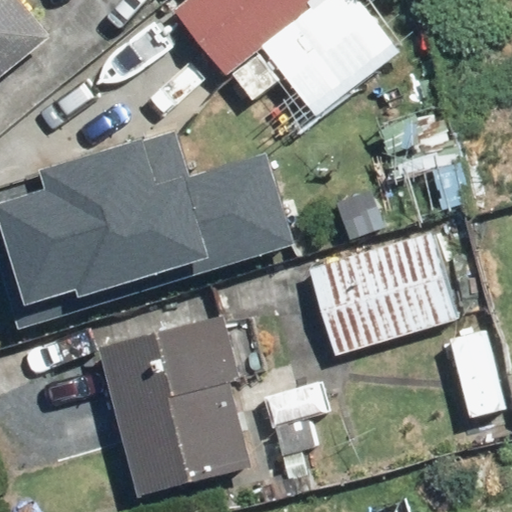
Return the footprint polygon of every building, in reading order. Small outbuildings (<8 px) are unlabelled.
[(0,0),(0,88),(71,29),(46,0),(0,0)] [(248,70),(337,0),(195,0),(194,1),(248,70)] [(446,103),(386,123),(406,184),(466,164),(446,103)] [(174,139),(0,187),(0,197),(33,317),(210,269),(303,243),(279,154),(185,180),(174,139)] [(325,261),(351,349),(468,314),(441,226),(325,261)] [(257,378),(235,308),(116,343),(159,487),(268,454),(246,381),(257,378)] [(511,404),(511,400),(496,325),(458,332),(475,412),(511,404)] [(273,398),(295,457),(330,444),(319,415),(342,406),(331,376),(273,398)]
